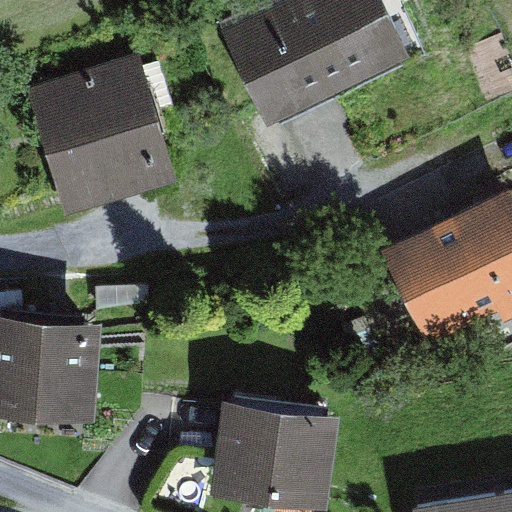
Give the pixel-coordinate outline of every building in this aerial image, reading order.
[(413,58),(387,0),(291,0),(229,27),(271,121),(413,58)] [(178,175),(140,58),(42,91),(80,207),(178,175)] [(511,195),(400,247),(444,341),(511,309),(511,195)] [(102,326),(0,318),(0,418),(95,425),(102,326)] [(339,410),(233,401),(225,501),(331,509),(339,410)] [(511,511),(511,493),(413,510),(412,511),(511,511)]
